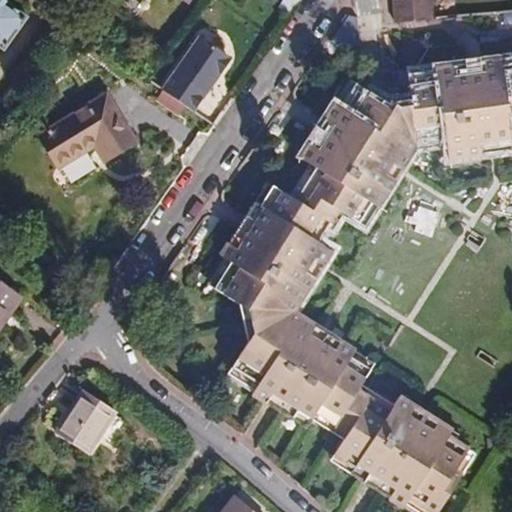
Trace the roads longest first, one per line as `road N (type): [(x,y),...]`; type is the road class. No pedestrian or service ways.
road 1 (residential): [(325,0),(92,336)]
road 2 (residential): [(92,336),(304,511)]
road 3 (residential): [(92,336),(0,445)]
